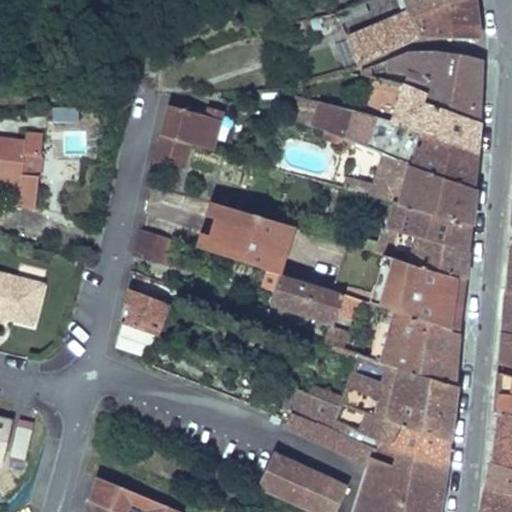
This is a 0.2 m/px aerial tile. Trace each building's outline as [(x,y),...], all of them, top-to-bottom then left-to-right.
[(416,31),(475,12),(473,0),(410,0),(406,2),(411,18),(415,27),(416,31)] [(423,54),(480,56),(475,12),(416,31),(423,54)] [(403,31),(415,27),(411,18),(400,22),(403,31)] [(398,63),(423,54),(416,31),(415,27),(403,31),(387,36),(398,63)] [(345,84),(398,63),(387,36),(335,58),(345,84)] [(401,108),(474,136),(482,76),(435,67),(406,68),(360,84),(357,92),(401,108)] [(291,98),(299,96),(298,89),(290,90),(291,98)] [(184,147),(205,154),(215,122),(166,107),(156,139),(184,147)] [(390,143),(470,173),(474,136),(401,108),(390,143)] [(470,173),(390,143),(298,109),(290,131),(283,128),(281,133),(383,172),(464,201),(466,202),(470,173)] [(344,118),(355,122),(357,116),(346,112),(344,118)] [(26,155),(42,156),(44,135),(26,134),(25,143),(0,140),(0,175),(5,176),(4,180),(21,181),(18,204),(36,206),(39,179),(24,177),(26,155)] [(149,162),(176,171),(184,147),(156,139),(149,162)] [(453,238),(464,201),(383,172),(369,216),(389,221),(453,238)] [(453,238),(464,241),(472,205),(466,202),(464,201),(453,238)] [(264,287),(274,291),(289,246),(204,221),(201,232),(210,235),(204,252),(195,249),(191,262),(264,287)] [(464,241),(453,238),(389,221),(386,242),(385,247),(392,249),(462,266),(464,241)] [(131,255),(164,266),(172,240),(139,230),(131,255)] [(385,272),(388,264),(392,249),(385,247),(386,242),(381,241),(377,259),(374,269),(383,272),(385,272)] [(374,269),(377,259),(323,245),(320,255),(374,269)] [(511,249),(506,248),(501,295),(511,297),(511,249)] [(460,293),(462,266),(392,249),(388,264),(405,268),(402,277),(460,293)] [(378,286),(388,289),(393,274),(385,272),(383,272),(378,286)] [(6,320),(31,327),(42,286),(0,273),(0,314),(2,313),(6,320)] [(382,326),(455,350),(460,293),(402,277),(393,274),(388,289),(383,305),(376,324),(382,326)] [(339,321),(341,313),(313,303),(274,291),(264,287),(260,302),(272,306),(267,321),(333,341),(339,321)] [(119,321),(154,334),(165,305),(130,291),(119,321)] [(497,335),(511,338),(511,297),(501,295),(497,335)] [(367,321),(369,314),(315,296),(313,303),(341,313),(358,318),(367,321)] [(367,321),(376,324),(383,305),(373,302),(369,314),(367,321)] [(339,321),(355,326),(358,318),(341,313),(339,321)] [(355,326),(379,334),(382,326),(376,324),(367,321),(358,318),(355,326)] [(253,334),(262,338),(265,328),(257,325),(253,334)] [(451,402),(455,350),(382,326),(379,334),(377,340),(391,344),(380,381),(451,402)] [(492,363),(511,369),(511,338),(497,335),(495,335),(492,363)] [(340,369),(345,358),(346,353),(330,347),(324,363),(330,366),(340,369)] [(340,369),(352,373),(356,361),(345,358),(340,369)] [(445,455),(451,402),(380,381),(352,373),(340,369),(330,366),(327,375),(354,385),(343,418),(331,413),(328,420),(333,422),(326,438),(346,444),(373,453),(388,457),(393,440),(445,455)] [(511,380),(491,375),(487,412),(491,414),(511,420),(511,380)] [(333,422),(328,420),(312,413),(283,401),(274,424),(287,430),(323,445),(326,438),(333,422)] [(328,420),(331,413),(315,406),(312,413),(328,420)] [(511,448),(511,420),(491,414),(486,440),(511,448)] [(9,424),(10,421),(0,417),(0,460),(2,454),(9,424)] [(22,459),(29,430),(9,424),(2,454),(22,459)] [(390,468),(370,461),(342,452),(323,445),(287,430),(280,445),(366,480),(356,511),(436,511),(438,499),(386,482),(390,468)] [(342,452),(346,444),(326,438),(323,445),(342,452)] [(442,477),(445,455),(393,440),(388,457),(373,453),(370,461),(390,468),(392,459),(442,477)] [(511,475),(511,448),(486,440),(481,463),(511,475)] [(438,499),(442,477),(392,459),(390,468),(386,482),(438,499)] [(511,475),(481,463),(477,489),(511,500),(511,475)] [(253,500),(278,511),(335,511),(340,501),(268,467),(253,500)] [(173,511),(174,511),(92,477),(84,499),(110,511),(117,511),(123,500),(142,509),(139,511),(173,511)] [(511,511),(511,500),(477,489),(471,511),(511,511)] [(110,511),(84,499),(80,511),(110,511)]
